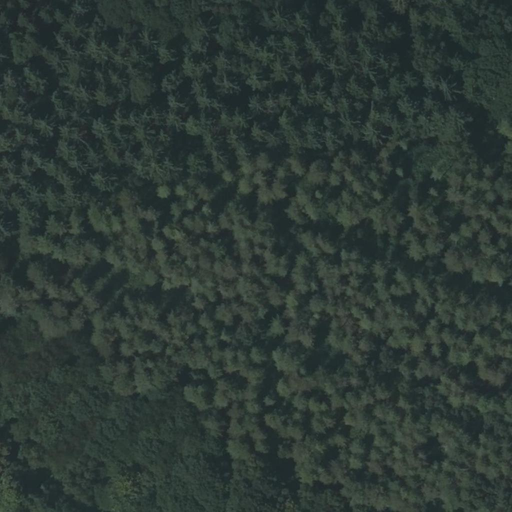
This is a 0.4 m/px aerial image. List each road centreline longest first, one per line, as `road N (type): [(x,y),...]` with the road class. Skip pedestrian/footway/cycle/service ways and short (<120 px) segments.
road 1 (track): [(0,38),(108,145),(133,187),(263,291),(511,414)]
road 2 (track): [(133,187),(511,125)]
